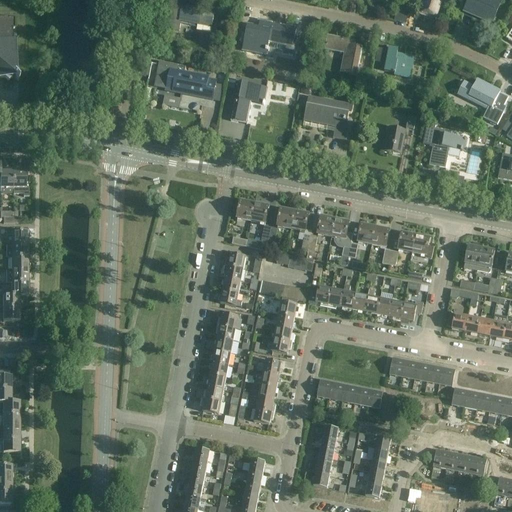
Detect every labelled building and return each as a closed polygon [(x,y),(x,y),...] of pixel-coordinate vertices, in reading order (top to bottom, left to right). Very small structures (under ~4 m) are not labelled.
[(407,1),(404,0),(400,0),(396,21),(406,23),(408,13),(404,12),(407,1)] [(436,19),(442,0),(419,0),(419,1),(424,2),(421,10),(427,12),(425,16),(436,19)] [(477,0),(469,0),(464,12),(492,24),(501,0),(485,0),(485,3),(477,0)] [(211,29),(214,14),(176,6),(174,14),(168,13),(165,29),(179,31),(180,25),(191,27),(191,25),(197,26),(196,31),(210,34),(211,29)] [(0,78),(4,79),(8,82),(12,79),(14,79),(18,82),(15,78),(15,76),(18,72),(15,68),(15,40),(17,40),(17,38),(12,38),(12,29),(15,29),(15,18),(0,18),(0,78)] [(247,27),(243,52),(266,56),(269,43),(286,46),(292,48),(292,47),(296,30),(264,24),(263,30),(259,29),(247,27)] [(327,36),(324,51),(344,55),(340,74),(357,77),(363,48),(354,46),(355,42),(327,36)] [(389,48),(384,72),(394,74),(394,77),(410,80),(414,58),(397,54),(398,50),(389,48)] [(377,49),(375,62),(383,64),(386,50),(377,49)] [(186,68),(159,63),(158,69),(155,87),(166,89),(166,90),(167,90),(167,89),(173,91),(172,93),(182,95),(182,94),(188,95),(189,93),(204,96),(204,99),(213,101),(217,81),(185,74),(186,68)] [(474,88),(464,83),(457,96),(478,106),(479,103),(489,108),(483,119),(496,126),(502,115),(500,113),(508,98),(489,89),(490,87),(477,81),(474,88)] [(252,103),(268,106),(270,94),(267,93),(268,89),(238,83),(238,84),(236,83),(233,100),(235,101),(231,122),(247,125),(252,103)] [(346,142),(349,127),(347,127),(349,115),(351,116),(353,106),(309,97),(305,120),(336,126),(333,139),(346,142)] [(428,116),(423,145),(430,146),(433,147),(432,149),(429,166),(446,169),(448,156),(459,159),(460,151),(462,152),(465,139),(451,136),(452,133),(435,130),(435,127),(437,127),(439,118),(428,116)] [(408,117),(406,129),(414,131),(416,119),(408,117)] [(406,131),(389,128),(384,152),(380,151),(401,156),(406,131)] [(491,129),(488,134),(495,137),(497,132),(491,129)] [(511,156),(502,155),(498,180),(511,182),(511,156)] [(0,176),(0,189),(11,189),(13,189),(13,172),(1,172),(0,172),(0,176)] [(26,183),(26,172),(13,172),(13,189),(13,195),(23,195),(23,198),(29,198),(29,183),(26,183)] [(251,223),(254,205),(241,202),(237,220),(251,223)] [(254,205),(251,223),(265,226),(269,208),(254,205)] [(291,231),(295,213),(281,210),(277,228),(291,231)] [(312,232),(306,231),(309,215),(295,213),(291,231),(300,233),(299,235),(304,236),(302,249),(308,251),(311,236),(312,232)] [(331,239),(335,221),(321,218),(317,236),(331,239)] [(335,221),(331,239),(336,240),(335,242),(336,244),(338,247),(340,248),(342,249),(343,249),(342,258),(340,266),(340,267),(347,268),(349,259),(352,244),(351,244),(353,235),(347,234),(348,231),(349,223),(335,221)] [(372,247),(375,229),(361,226),(358,244),(372,247)] [(268,243),(271,228),(264,227),(261,241),(268,243)] [(271,228),(268,243),(275,244),(277,230),(271,228)] [(375,229),(372,247),(386,250),(389,231),(375,229)] [(11,246),(28,246),(28,233),(27,233),(11,233),(11,246)] [(412,255),(415,236),(402,234),(398,252),(412,255)] [(311,236),(308,251),(315,252),(318,238),(311,236)] [(430,239),(415,236),(412,255),(425,258),(425,259),(431,261),(434,248),(428,247),(430,239)] [(232,246),(246,248),(247,242),(233,239),(232,246)] [(352,244),(349,259),(355,261),(358,246),(352,244)] [(6,259),(11,259),(28,259),(28,246),(11,246),(6,246),(6,259)] [(464,270),(477,272),(481,249),(468,247),(465,265),(464,270)] [(491,273),(491,270),(495,252),(481,249),(477,272),(489,275),(491,273)] [(389,266),(391,252),(385,251),(382,265),(389,266)] [(391,252),(389,266),(395,268),(398,254),(391,252)] [(290,257),(278,255),(276,265),(288,267),(290,257)] [(225,267),(225,268),(243,271),(245,259),(230,256),(229,260),(227,260),(225,267)] [(290,257),(288,267),(288,269),(294,270),(296,258),(290,257)] [(11,272),(28,272),(28,259),(11,259),(11,272)] [(302,259),(299,271),(305,272),(308,260),(302,259)] [(312,273),(314,261),(308,260),(305,272),(312,273)] [(253,273),(260,275),(262,262),(255,261),(253,273)] [(316,265),(314,274),(314,278),(320,279),(323,266),(316,265)] [(225,268),(224,276),(226,276),(225,280),(241,283),(243,271),(225,268)] [(11,272),(6,272),(6,284),(11,284),(28,284),(28,272),(11,272)] [(409,273),(407,280),(421,283),(423,276),(409,273)] [(241,283),(225,280),(223,292),(238,295),(241,283)] [(494,296),(497,281),(490,280),(489,287),(488,295),(494,296)] [(497,281),(494,296),(500,297),(503,282),(497,281)] [(261,282),(259,294),(265,295),(267,284),(261,282)] [(461,282),(460,289),(473,292),(475,284),(461,282)] [(408,283),(407,290),(420,292),(421,286),(408,283)] [(3,297),(28,297),(28,284),(11,284),(11,296),(3,296),(3,297)] [(273,285),(270,296),(276,298),(278,286),(273,285)] [(278,286),(276,298),(282,299),(284,287),(278,286)] [(482,286),(480,293),(488,295),(489,287),(482,286)] [(284,287),(282,299),(288,300),(290,288),(284,287)] [(312,287),(311,292),(308,305),(316,306),(316,304),(320,305),(320,307),(328,309),(331,291),(312,287)] [(353,311),(356,296),(349,294),(350,288),(345,287),(344,293),(340,309),(353,311)] [(290,288),(288,300),(294,301),(296,289),(290,288)] [(296,289),(294,301),(298,302),(299,302),(302,291),(296,289)] [(461,292),(451,290),(450,299),(457,299),(459,298),(471,301),(472,294),(461,292)] [(306,303),(308,292),(302,291),(299,302),(306,303)] [(340,309),(344,293),(331,291),(328,309),(336,310),(336,308),(340,309)] [(377,316),(380,300),(373,299),(374,292),(369,291),(368,298),(365,314),(377,316)] [(220,305),(236,308),(241,309),(242,303),(237,302),(238,295),(223,292),(220,305)] [(471,300),(471,301),(477,302),(484,303),(485,297),(478,296),(472,294),(471,300)] [(356,296),(353,311),(365,314),(368,298),(356,296)] [(3,310),(20,310),(20,297),(28,297),(3,297),(3,310)] [(281,304),(279,316),(294,319),(297,307),(298,302),(294,301),(288,300),(282,299),(281,304)] [(389,318),(392,303),(380,300),(377,316),(389,318)] [(392,303),(389,318),(393,319),(393,322),(401,323),(402,319),(404,305),(392,303)] [(415,307),(404,305),(401,323),(408,325),(409,322),(414,323),(415,315),(421,316),(423,304),(416,303),(415,307)] [(20,310),(3,310),(3,322),(20,322),(20,310)] [(465,333),(468,318),(455,315),(455,316),(449,315),(447,328),(452,329),(452,331),(465,333)] [(219,320),(218,327),(235,331),(238,319),(222,316),(221,320),(219,320)] [(294,319),(279,316),(276,329),(292,332),(294,319)] [(478,336),(481,320),(468,318),(465,333),(478,336)] [(490,338),(493,323),(481,320),(478,336),(490,338)] [(503,341),(506,325),(493,323),(490,338),(503,341)] [(511,342),(511,326),(506,325),(503,341),(511,342)] [(218,327),(216,336),(218,336),(218,340),(233,343),(235,331),(218,327)] [(276,329),(274,341),(292,344),(294,336),(291,336),(292,332),(276,329)] [(215,352),(231,355),(233,343),(218,340),(215,352)] [(274,341),(272,353),(287,356),(288,351),(291,352),(292,344),(274,341)] [(253,344),(251,353),(258,354),(259,345),(253,344)] [(231,355),(215,352),(213,364),(228,367),(231,355)] [(393,359),(389,376),(402,379),(405,361),(393,359)] [(414,381),(418,364),(405,361),(402,379),(414,381)] [(263,374),(279,377),(281,365),(265,362),(263,374)] [(210,377),(226,380),(228,367),(213,364),(210,377)] [(427,384),(430,366),(418,364),(414,381),(427,384)] [(439,386),(443,369),(430,366),(427,384),(439,386)] [(452,389),(456,371),(443,369),(439,386),(452,389)] [(260,386),(277,389),(279,377),(263,374),(260,386)] [(0,390),(11,391),(11,377),(0,377),(0,390)] [(208,389),(224,392),(226,380),(210,377),(208,389)] [(320,381),(317,398),(330,401),(333,384),(320,381)] [(342,403),(345,386),(333,384),(330,401),(342,403)] [(277,389),(260,386),(258,398),(274,402),(277,389)] [(354,406),(358,388),(345,386),(342,403),(354,406)] [(367,408),(370,391),(358,388),(354,406),(367,408)] [(205,392),(203,400),(221,404),(224,392),(208,389),(207,393),(205,392)] [(455,389),(451,407),(464,409),(468,392),(455,389)] [(11,391),(0,390),(0,403),(3,404),(3,403),(11,403),(11,402),(11,391)] [(380,411),(383,393),(370,391),(367,408),(380,411)] [(477,412),(480,394),(468,392),(464,409),(477,412)] [(489,414),(493,397),(480,394),(477,412),(489,414)] [(502,417),(505,399),(493,397),(489,414),(502,417)] [(258,398),(256,411),(274,414),(276,406),(273,406),(274,402),(258,398)] [(511,400),(505,399),(502,417),(511,418),(511,400)] [(203,400),(202,408),(204,409),(203,413),(219,416),(221,404),(203,400)] [(3,416),(20,416),(20,402),(11,402),(11,403),(3,403),(3,404),(3,416)] [(231,406),(228,418),(235,419),(237,407),(231,406)] [(240,407),(238,420),(244,421),(247,409),(240,407)] [(256,411),(253,423),(269,426),(270,422),(273,422),(274,414),(256,411)] [(3,429),(20,429),(20,416),(3,416),(3,429)] [(0,440),(3,441),(20,441),(20,429),(3,429),(0,428),(0,440)] [(339,431),(325,428),(322,440),(336,443),(339,431)] [(377,438),(375,450),(389,453),(391,441),(385,440),(377,438)] [(336,443),(322,440),(320,452),(334,455),(336,443)] [(20,441),(3,441),(3,454),(20,454),(20,441)] [(210,452),(196,450),(194,462),(208,465),(210,452)] [(372,462),(386,465),(389,453),(375,450),(372,462)] [(446,471),(449,453),(437,451),(433,468),(446,471)] [(334,455),(320,452),(318,464),(332,466),(334,455)] [(458,473),(462,456),(449,453),(446,471),(458,473)] [(225,468),(227,456),(227,455),(221,454),(218,467),(225,468)] [(471,476),(474,458),(462,456),(458,473),(471,476)] [(474,458),(471,476),(484,478),(487,461),(474,458)] [(249,473),(263,476),(265,463),(251,461),(249,473)] [(208,465),(194,462),(191,474),(205,476),(208,465)] [(370,474),(384,477),(386,465),(372,462),(370,474)] [(332,466),(318,464),(315,475),(330,478),(332,466)] [(0,466),(0,479),(13,480),(13,479),(12,479),(12,467),(0,466)] [(247,485),(261,487),(263,476),(249,473),(247,485)] [(205,476),(191,474),(189,485),(203,488),(205,476)] [(368,486),(382,488),(384,477),(370,474),(368,486)] [(313,488),(327,490),(330,478),(315,475),(313,488)] [(0,492),(12,493),(12,484),(13,484),(13,480),(0,479),(0,492)] [(511,481),(499,479),(496,496),(509,499),(511,482),(511,481)] [(203,488),(189,485),(187,497),(201,500),(203,488)] [(244,496),(258,499),(261,487),(247,485),(244,496)] [(365,498),(379,500),(382,488),(368,486),(365,498)] [(0,505),(12,505),(12,493),(0,492),(0,505)] [(242,508),(256,511),(258,499),(244,496),(242,508)] [(201,500),(187,497),(184,509),(198,511),(201,500)]
